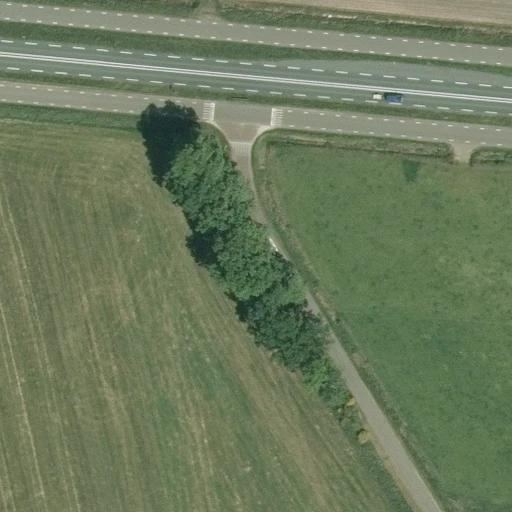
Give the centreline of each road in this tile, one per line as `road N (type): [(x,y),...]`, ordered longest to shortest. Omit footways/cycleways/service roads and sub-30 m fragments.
road 1 (unclassified): [(511,58),(0,11)]
road 2 (primary): [(511,99),(0,53)]
road 3 (unclassified): [(431,511),(263,233),(243,157),(246,117)]
road 4 (unclassified): [(511,141),(246,117)]
road 5 (unclassified): [(246,117),(0,94)]
